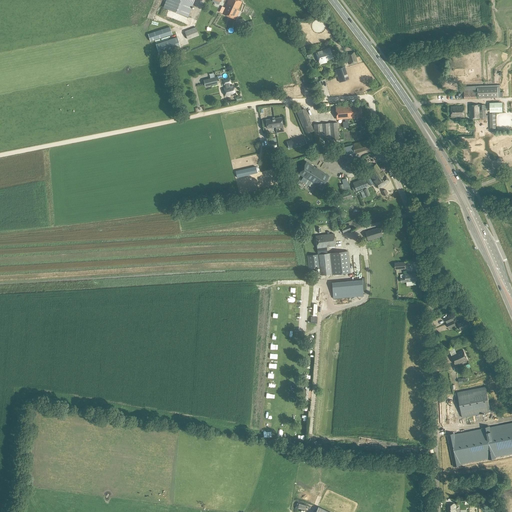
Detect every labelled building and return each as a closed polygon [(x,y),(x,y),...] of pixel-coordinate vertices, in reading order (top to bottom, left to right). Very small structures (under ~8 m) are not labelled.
[(166,0),(163,7),(188,17),(194,0),(166,0)] [(239,11),(238,10),(242,2),(237,0),(229,0),(223,14),(235,20),(239,11)] [(170,27),(148,34),(151,41),(172,34),(170,27)] [(184,32),(188,39),(199,35),(196,27),(184,32)] [(177,37),(156,43),(159,53),(180,47),(177,37)] [(326,62),(326,61),(333,58),(330,49),(316,53),(320,64),(326,62)] [(355,52),(346,55),(350,65),(358,62),(355,52)] [(344,66),(335,70),(339,83),(349,79),(344,66)] [(205,87),(218,83),(216,77),(203,80),(205,87)] [(225,85),(225,88),(224,88),(226,96),(235,94),(233,86),(232,86),(232,85),(230,86),(229,84),(231,84),(230,78),(222,80),(224,86),(225,85)] [(498,87),(478,88),(478,98),(498,97),(498,87)] [(477,99),(476,90),(464,91),(464,99),(477,99)] [(361,105),(336,107),(337,120),(345,119),(345,121),(343,122),(343,128),(348,127),(348,119),(362,117),(361,105)] [(469,105),(469,119),(479,118),(479,105),(469,105)] [(451,107),(451,117),(464,117),(464,107),(451,107)] [(296,112),(303,128),(312,124),(305,108),(296,112)] [(281,118),(266,120),(267,128),(283,126),(281,118)] [(313,124),(315,146),(323,146),(323,140),(339,139),(338,122),(313,124)] [(306,143),(304,137),(288,142),(290,149),(306,143)] [(299,174),(321,188),(329,176),(307,162),(299,174)] [(373,181),(375,183),(378,189),(389,181),(385,176),(376,164),(367,171),(373,181)] [(255,167),(236,171),(238,178),(257,173),(255,167)] [(342,179),(346,193),(339,195),(341,201),(352,198),(350,191),(346,178),(342,179)] [(369,186),(366,180),(354,184),(356,191),(369,186)] [(341,227),(343,233),(351,230),(349,224),(341,227)] [(380,227),(365,232),(368,241),(383,236),(380,227)] [(334,234),(316,236),(316,240),(315,240),(315,241),(315,244),(316,244),(317,244),(317,248),(335,246),(334,234)] [(351,273),(348,251),(308,255),(309,268),(319,267),(320,275),(333,274),(333,275),(351,273)] [(395,270),(396,270),(396,273),(399,273),(399,269),(406,269),(405,262),(395,263),(395,270)] [(405,274),(406,278),(401,278),(401,282),(417,281),(416,273),(409,274),(405,274)] [(360,277),(331,279),(331,295),(361,293),(360,277)] [(451,315),(445,318),(449,329),(456,326),(451,315)] [(468,319),(458,324),(461,331),(471,326),(468,319)] [(464,350),(452,356),(456,366),(468,360),(464,350)] [(484,384),(456,389),(461,414),(489,409),(484,384)] [(446,419),(453,418),(452,392),(444,392),(446,419)] [(511,420),(447,430),(452,461),(511,451),(511,420)] [(297,503),(295,508),(305,511),(306,506),(297,503)]
